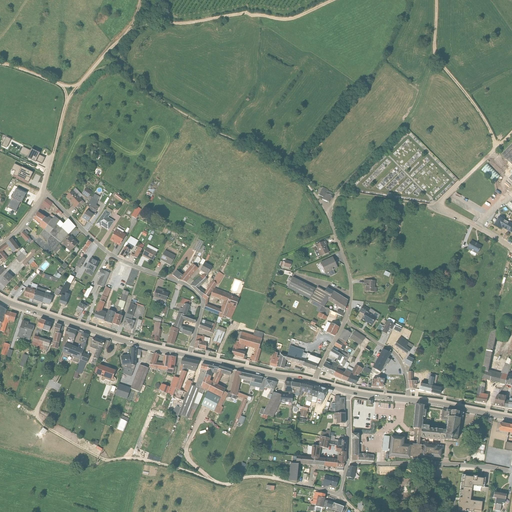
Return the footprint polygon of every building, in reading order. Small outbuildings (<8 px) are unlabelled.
[(6,137),(2,146),(6,148),(11,140),(6,137)] [(91,144),(90,146),(92,147),(91,148),(92,149),(92,150),(94,151),(95,150),(97,152),(100,146),(95,143),(94,145),(91,144)] [(511,144),(502,155),(511,165),(511,174),(508,179),(511,182),(511,200),(506,206),(511,211),(511,144)] [(39,155),(30,151),(22,147),(19,153),(27,157),(36,161),(42,164),(45,158),(39,155)] [(30,172),(30,171),(14,164),(11,169),(15,171),(13,175),(28,183),(32,174),(26,171),(27,171),(30,172)] [(488,164),(481,171),(494,183),(501,176),(488,164)] [(150,189),(148,192),(149,193),(151,190),(153,192),(155,189),(159,183),(156,181),(154,184),(154,183),(152,182),(152,183),(150,185),(152,186),(152,187),(150,186),(148,188),(150,189)] [(72,191),(79,198),(82,196),(75,188),(72,191)] [(86,188),(82,194),(88,198),(87,199),(89,200),(91,197),(89,196),(92,192),(86,188)] [(321,188),(318,195),(323,197),(322,199),(327,201),(328,202),(331,196),(330,196),(332,193),(331,193),(331,192),(321,188)] [(20,202),(24,193),(16,189),(7,207),(11,210),(13,206),(17,208),(20,202)] [(79,198),(72,191),(66,197),(73,204),(72,205),(74,208),(76,206),(82,201),(79,198)] [(114,192),(112,196),(121,203),(123,200),(128,205),(130,203),(124,198),(123,199),(114,192)] [(94,209),(96,205),(98,201),(92,197),(86,206),(89,208),(81,218),(88,223),(96,211),(94,209)] [(46,199),(39,208),(43,211),(45,208),(48,210),(52,203),(46,199)] [(82,201),(76,206),(78,209),(84,203),(82,201)] [(136,207),(131,217),(135,219),(141,210),(136,207)] [(102,224),(109,229),(114,222),(108,218),(111,214),(110,214),(112,211),(107,208),(95,225),(99,228),(100,226),(102,224)] [(52,220),(48,218),(47,219),(37,212),(33,219),(40,224),(38,226),(44,230),(40,235),(47,241),(51,236),(60,243),(68,235),(61,228),(60,228),(56,225),(60,221),(54,217),(52,220)] [(511,224),(499,217),(494,226),(501,230),(502,228),(511,233),(511,232),(511,224)] [(61,228),(68,235),(72,231),(75,227),(68,219),(63,225),(60,221),(56,225),(60,228),(61,228)] [(116,230),(114,233),(110,240),(114,243),(114,242),(117,243),(116,244),(119,246),(126,235),(116,230)] [(27,236),(23,233),(23,232),(21,235),(24,238),(24,239),(26,242),(29,239),(27,236)] [(67,241),(63,244),(63,245),(70,252),(77,244),(73,240),(73,239),(71,236),(67,241)] [(128,243),(133,247),(135,247),(138,241),(130,236),(126,242),(123,247),(125,248),(128,243)] [(0,258),(1,260),(3,263),(8,259),(2,252),(8,247),(13,253),(19,249),(16,246),(18,244),(15,240),(13,241),(12,239),(0,248),(0,258)] [(198,253),(200,250),(199,250),(203,242),(197,239),(192,250),(198,253)] [(89,240),(81,251),(84,253),(92,243),(89,240)] [(317,250),(314,251),(317,257),(320,256),(320,257),(328,253),(326,248),(325,247),(327,246),(326,245),(327,245),(325,241),(315,246),(317,250)] [(471,241),(466,250),(470,252),(470,251),(477,255),(481,247),(471,241)] [(128,243),(125,248),(120,256),(124,258),(129,250),(131,251),(133,247),(128,243)] [(56,247),(53,251),(56,254),(59,250),(59,249),(61,247),(59,245),(57,247),(56,247)] [(147,245),(142,256),(146,258),(147,258),(153,261),(157,253),(156,253),(157,250),(147,245)] [(192,264),(197,269),(199,267),(198,264),(200,261),(200,260),(199,258),(201,254),(202,255),(204,251),(203,251),(205,247),(202,246),(200,250),(198,253),(197,257),(192,264)] [(134,255),(133,257),(137,259),(142,249),(138,247),(134,255)] [(18,256),(23,251),(24,250),(22,248),(16,254),(18,256)] [(23,251),(18,256),(16,259),(19,263),(27,255),(23,251)] [(160,260),(170,266),(171,266),(176,256),(165,251),(160,260)] [(33,257),(24,266),(26,268),(29,264),(33,268),(35,269),(38,266),(33,261),(35,259),(33,257)] [(82,258),(76,267),(79,269),(85,260),(82,258)] [(87,269),(85,273),(91,277),(99,263),(91,258),(85,269),(87,269)] [(334,262),(332,258),(320,263),(325,274),(328,273),(329,273),(333,272),(332,271),(333,270),(337,269),(334,262)] [(282,262),(281,268),(288,270),(289,268),(290,269),(292,262),(285,260),(284,263),(282,262)] [(206,274),(207,275),(212,267),(204,263),(200,271),(206,274)] [(197,269),(192,264),(182,276),(176,271),(172,275),(177,280),(186,282),(197,269)] [(100,277),(97,285),(103,288),(109,274),(100,270),(98,276),(100,277)] [(205,292),(202,297),(206,300),(205,305),(204,309),(210,312),(213,312),(219,314),(223,316),(231,318),(238,299),(229,295),(229,294),(214,289),(210,296),(223,301),(220,309),(208,305),(207,305),(208,299),(210,296),(209,295),(216,284),(218,285),(223,276),(218,272),(213,282),(212,281),(205,292)] [(8,273),(0,281),(0,282),(5,287),(13,278),(8,273)] [(207,275),(206,274),(201,276),(190,286),(202,297),(205,292),(199,288),(205,282),(207,280),(206,278),(207,275)] [(62,288),(58,295),(61,296),(59,303),(66,306),(68,298),(70,299),(71,296),(73,297),(73,294),(74,294),(74,293),(75,292),(72,291),(73,289),(72,288),(73,288),(70,286),(74,278),(70,276),(62,288)] [(288,281),(286,285),(288,286),(287,288),(312,301),(324,307),(328,301),(345,311),(348,301),(327,287),(324,291),(317,287),(316,289),(292,277),(292,278),(289,277),(287,280),(288,281)] [(364,280),(364,284),(366,284),(365,291),(376,292),(377,288),(375,287),(375,281),(364,280)] [(33,300),(37,287),(37,286),(32,284),(31,287),(30,289),(26,288),(24,293),(26,294),(25,297),(33,300)] [(58,295),(62,288),(59,286),(58,289),(57,289),(53,294),(57,297),(58,295)] [(86,292),(84,296),(87,298),(93,288),(89,286),(86,292)] [(37,287),(33,300),(42,303),(46,291),(37,287)] [(112,324),(120,301),(117,300),(112,312),(108,311),(107,314),(106,314),(106,312),(102,311),(110,289),(105,287),(99,301),(94,318),(103,321),(104,319),(105,320),(104,322),(112,325),(112,324)] [(156,288),(153,299),(166,303),(168,296),(168,294),(164,293),(161,292),(162,290),(156,288)] [(46,291),(42,303),(49,305),(52,296),(49,296),(51,292),(46,291)] [(120,301),(112,324),(119,326),(122,317),(118,315),(120,308),(123,309),(129,293),(123,291),(120,301)] [(178,314),(186,316),(190,302),(179,298),(175,307),(180,308),(178,314)] [(324,307),(312,301),(310,304),(318,308),(316,311),(318,312),(316,317),(325,321),(327,317),(326,317),(330,310),(324,307)] [(80,303),(76,311),(81,314),(83,310),(84,310),(86,307),(87,308),(89,305),(84,302),(82,305),(80,303)] [(134,303),(132,302),(131,302),(123,327),(131,330),(134,321),(131,320),(136,306),(133,305),(134,303)] [(377,318),(372,315),(372,313),(369,311),(369,310),(362,306),(359,311),(359,312),(364,315),(361,319),(361,320),(365,322),(366,321),(368,322),(367,323),(371,326),(372,326),(377,318)] [(6,311),(0,328),(0,331),(4,333),(7,323),(8,323),(9,321),(14,323),(16,315),(13,314),(14,314),(10,312),(10,313),(7,312),(7,311),(6,311),(7,310),(6,311)] [(175,322),(182,324),(183,321),(195,324),(196,319),(186,316),(178,314),(175,322)] [(392,330),(394,325),(394,324),(393,324),(394,321),(388,318),(382,332),(386,334),(389,328),(392,330)] [(41,333),(45,321),(39,320),(31,347),(36,349),(39,338),(38,337),(37,337),(38,333),(41,334),(41,333)] [(201,320),(198,328),(212,334),(217,321),(215,321),(214,324),(201,320)] [(22,321),(17,337),(22,339),(26,340),(28,340),(29,341),(29,339),(30,339),(34,327),(27,325),(28,323),(22,321)] [(45,321),(41,333),(44,334),(44,333),(48,334),(48,332),(49,332),(52,324),(45,321)] [(152,333),(151,337),(155,337),(154,341),(158,342),(161,330),(159,330),(161,324),(155,322),(152,333)] [(330,324),(326,332),(334,336),(339,327),(330,323),(330,324)] [(55,334),(61,335),(63,327),(55,324),(53,333),(55,334)] [(237,332),(231,355),(243,358),(243,359),(243,360),(246,361),(247,356),(244,356),(245,353),(243,352),(245,346),(255,349),(253,356),(251,356),(249,361),(257,363),(260,350),(259,349),(263,333),(254,331),(255,327),(246,324),(245,328),(254,331),(253,336),(241,333),(237,332)] [(181,327),(174,325),(173,327),(179,329),(178,333),(181,334),(190,336),(192,330),(181,327)] [(394,325),(392,330),(399,333),(401,329),(394,325)] [(218,327),(213,342),(216,343),(215,347),(218,348),(219,344),(220,344),(226,330),(218,327)] [(68,335),(62,353),(74,358),(73,361),(78,363),(82,353),(89,335),(82,333),(80,337),(83,338),(79,348),(77,348),(77,346),(73,344),(77,331),(67,328),(65,334),(68,335)] [(171,328),(167,343),(173,345),(178,330),(171,328)] [(337,341),(346,346),(347,347),(348,345),(345,343),(351,333),(344,329),(339,338),(337,341)] [(505,385),(509,372),(511,365),(511,360),(508,358),(500,373),(489,370),(497,330),(491,329),(482,371),(474,402),(485,404),(487,395),(483,394),(485,388),(485,384),(486,380),(491,381),(497,383),(505,385)] [(354,331),(349,338),(360,346),(365,338),(354,331)] [(61,335),(55,334),(51,348),(57,349),(61,335)] [(68,335),(65,334),(60,350),(60,352),(62,353),(68,335)] [(403,339),(400,337),(394,345),(400,350),(403,346),(407,341),(404,340),(403,339)] [(39,338),(36,349),(42,351),(42,350),(44,346),(48,347),(48,348),(50,341),(39,338)] [(93,338),(90,347),(96,350),(93,358),(98,360),(104,343),(93,338)] [(203,343),(195,341),(194,348),(197,349),(205,351),(205,348),(206,348),(207,347),(207,346),(206,345),(207,343),(203,342),(203,343)] [(346,346),(337,341),(335,344),(334,345),(334,346),(343,351),(346,346)] [(375,346),(366,341),(361,348),(370,354),(375,346)] [(403,346),(400,350),(407,355),(410,350),(406,347),(408,342),(407,341),(403,346)] [(6,357),(9,350),(10,345),(4,343),(0,355),(6,357)] [(124,367),(123,369),(122,374),(131,377),(133,371),(136,365),(136,359),(136,349),(131,348),(130,353),(130,359),(130,365),(126,366),(126,367),(124,367)] [(386,362),(390,354),(390,353),(382,349),(372,369),(380,373),(386,362)] [(287,356),(298,358),(299,352),(291,350),(290,351),(288,351),(287,356)] [(349,357),(350,354),(348,353),(347,354),(340,350),(338,353),(331,350),(329,354),(337,358),(339,354),(348,359),(349,357)] [(276,368),(279,356),(277,355),(277,354),(273,352),(269,366),(270,366),(276,367),(276,368)] [(82,353),(78,363),(73,378),(77,379),(79,374),(81,375),(86,363),(87,363),(90,356),(82,353)] [(304,360),(302,365),(302,366),(315,371),(316,368),(317,365),(321,359),(306,353),(304,360)] [(167,372),(169,357),(164,356),(163,364),(156,363),(158,355),(154,354),(151,363),(150,363),(148,368),(163,370),(163,373),(166,373),(167,372)] [(279,356),(276,368),(283,369),(289,369),(289,366),(284,365),(286,361),(302,365),(304,360),(298,358),(287,356),(280,354),(279,356)] [(335,363),(338,365),(343,368),(346,362),(348,359),(339,354),(337,358),(335,363)] [(390,354),(386,362),(394,366),(397,361),(393,356),(390,354)] [(24,355),(19,367),(24,368),(28,356),(24,355)] [(130,365),(130,359),(129,356),(121,357),(122,369),(123,369),(124,367),(126,367),(126,366),(130,365)] [(169,357),(167,372),(173,373),(173,370),(175,358),(169,357)] [(407,357),(404,364),(410,367),(414,360),(407,357)] [(178,379),(172,397),(183,401),(190,385),(192,382),(187,380),(183,392),(179,390),(187,370),(190,371),(189,372),(194,374),(198,362),(195,362),(182,359),(179,372),(181,372),(181,373),(179,379),(178,379)] [(328,374),(331,367),(328,365),(329,363),(325,361),(321,371),(328,374)] [(331,367),(328,374),(332,376),(338,365),(335,363),(334,362),(331,367)] [(96,367),(94,372),(96,373),(95,375),(101,377),(101,378),(100,380),(101,380),(101,381),(102,381),(102,382),(103,382),(104,381),(105,380),(113,383),(114,383),(115,382),(116,380),(115,379),(115,378),(113,378),(115,371),(99,365),(98,368),(96,367)] [(181,409),(178,415),(188,419),(208,366),(201,365),(200,369),(201,370),(195,387),(190,385),(183,401),(181,409)] [(338,365),(332,376),(340,380),(344,373),(341,371),(343,368),(338,365)] [(344,373),(340,380),(346,382),(350,375),(357,378),(358,376),(362,369),(355,365),(353,369),(348,367),(344,373)] [(139,366),(130,389),(139,392),(148,369),(139,366)] [(208,366),(188,419),(191,420),(193,415),(196,409),(204,391),(207,392),(212,382),(209,381),(212,374),(215,374),(217,373),(218,369),(208,366)] [(217,373),(215,374),(212,382),(207,392),(201,405),(214,412),(218,403),(224,392),(225,389),(217,385),(222,375),(230,377),(231,371),(219,367),(218,369),(217,373)] [(54,371),(50,380),(56,383),(61,374),(54,371)] [(218,403),(214,412),(219,415),(223,408),(221,407),(227,395),(227,397),(235,400),(236,397),(238,390),(240,382),(242,373),(236,372),(231,393),(228,392),(228,394),(224,392),(218,403)] [(412,372),(408,372),(408,381),(409,388),(415,389),(417,381),(413,381),(412,372)] [(242,373),(240,382),(250,385),(252,376),(242,373)] [(350,375),(346,382),(355,385),(359,376),(358,376),(357,378),(350,375)] [(252,376),(250,385),(249,386),(259,388),(259,390),(263,391),(264,388),(266,381),(266,379),(252,376)] [(432,384),(435,385),(437,376),(434,376),(434,378),(429,377),(427,383),(424,382),(423,385),(420,384),(419,390),(430,393),(432,384)] [(160,387),(158,390),(162,392),(167,394),(172,397),(178,379),(179,379),(178,378),(173,377),(170,388),(161,384),(160,387)] [(372,379),(371,387),(375,388),(376,387),(381,388),(382,388),(383,387),(383,386),(383,380),(376,379),(376,380),(372,379)] [(266,381),(264,388),(271,390),(269,394),(267,398),(270,399),(273,392),(277,383),(266,381)] [(289,395),(292,395),(292,394),(295,394),(295,393),(299,393),(299,392),(300,384),(284,382),(284,392),(289,392),(289,395)] [(505,385),(497,383),(495,387),(491,397),(491,401),(491,405),(494,406),(496,397),(498,395),(505,385)] [(118,384),(114,396),(126,400),(130,389),(118,384)] [(300,384),(299,392),(303,392),(305,393),(307,386),(300,384)] [(432,384),(430,393),(439,395),(441,388),(438,387),(439,386),(435,385),(432,384)] [(310,396),(307,396),(307,399),(306,401),(315,403),(316,402),(319,388),(312,386),(312,387),(310,396)] [(319,388),(316,402),(322,404),(325,397),(327,392),(328,390),(319,387),(319,388)] [(238,390),(236,397),(243,399),(246,400),(248,397),(239,394),(239,391),(238,390)] [(265,410),(262,415),(261,418),(267,420),(268,416),(273,418),(280,403),(285,405),(291,406),(291,404),(292,404),(292,395),(289,395),(287,395),(285,395),(281,395),(273,392),(270,399),(265,410)] [(496,397),(494,406),(504,408),(506,400),(506,396),(498,395),(496,397)] [(332,409),(331,409),(330,409),(330,414),(333,413),(344,413),(344,404),(344,398),(339,398),(339,396),(334,397),(335,404),(332,404),(332,409)] [(246,400),(243,399),(235,419),(238,421),(240,416),(246,400)] [(302,407),(301,409),(301,410),(299,416),(305,418),(307,411),(309,406),(309,407),(311,403),(306,401),(305,405),(304,405),(302,407)] [(446,410),(445,421),(447,421),(445,430),(428,429),(428,427),(426,426),(422,426),(422,421),(422,420),(422,417),(425,418),(425,411),(423,410),(423,406),(417,405),(415,405),(412,429),(409,428),(409,432),(414,432),(413,436),(414,436),(413,445),(412,445),(403,444),(404,438),(391,437),(389,456),(409,459),(409,457),(413,457),(412,458),(417,459),(417,457),(421,457),(421,458),(433,459),(433,457),(440,458),(441,449),(436,448),(437,446),(423,445),(422,446),(421,446),(421,445),(419,445),(419,444),(420,439),(419,439),(419,438),(420,438),(456,441),(457,441),(457,440),(456,440),(457,437),(458,436),(457,436),(457,433),(458,433),(458,432),(457,432),(458,429),(459,429),(459,428),(458,428),(458,425),(459,425),(459,424),(459,420),(460,420),(462,420),(463,413),(446,410)] [(178,415),(181,409),(176,407),(170,413),(177,416),(178,415)] [(344,413),(333,413),(334,420),(336,420),(336,424),(345,424),(344,413)] [(127,423),(120,419),(116,429),(123,432),(127,423)] [(511,425),(501,423),(501,424),(500,424),(499,431),(511,433),(511,443),(506,442),(504,450),(511,451),(511,425)] [(189,430),(183,443),(185,444),(191,431),(189,430)] [(320,437),(329,439),(330,433),(330,431),(326,430),(325,433),(321,432),(320,437)] [(329,439),(328,444),(336,446),(341,447),(341,452),(346,453),(346,441),(334,441),(335,437),(333,436),(333,433),(330,433),(329,439)] [(319,447),(320,448),(328,449),(328,444),(329,439),(320,437),(318,446),(319,447)] [(312,447),(311,455),(311,457),(317,458),(319,458),(320,448),(319,447),(318,446),(312,446),(312,447)] [(310,465),(311,457),(296,456),(296,463),(304,464),(310,465)] [(311,457),(310,465),(324,466),(325,458),(324,458),(319,458),(317,458),(311,457)] [(325,458),(324,466),(330,466),(336,467),(337,461),(337,460),(333,459),(326,459),(325,458)] [(289,478),(297,479),(298,464),(290,464),(289,478)] [(348,468),(346,477),(348,478),(348,479),(353,480),(355,467),(349,466),(348,467),(348,468)] [(462,475),(457,510),(469,511),(481,511),(482,502),(470,501),(472,486),(484,487),(485,478),(462,475)] [(325,476),(322,485),(326,486),(326,485),(336,487),(338,479),(325,476)] [(491,492),(490,497),(493,498),(495,499),(494,511),(495,511),(494,511),(498,511),(500,511),(501,504),(504,504),(506,495),(491,492)] [(317,497),(324,498),(325,494),(319,493),(318,493),(314,493),(313,502),(310,501),(309,504),(312,505),(312,504),(316,505),(317,497)] [(312,504),(312,505),(312,506),(310,506),(307,506),(307,511),(312,511),(313,511),(314,511),(318,511),(320,511),(321,508),(323,508),(323,507),(324,501),(324,498),(317,497),(316,505),(312,504)] [(327,501),(325,508),(324,510),(330,511),(333,503),(327,501)] [(333,503),(330,511),(331,511),(332,511),(331,511),(341,511),(343,507),(333,503)]
